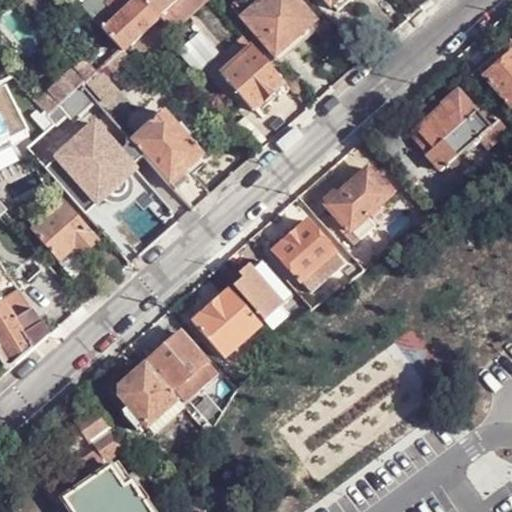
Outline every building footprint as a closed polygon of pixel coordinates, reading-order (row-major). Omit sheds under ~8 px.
[(116,0),(102,14),(95,19),(104,28),(133,0),(116,0)] [(123,49),(160,15),(147,2),(145,0),(133,0),(104,28),(113,37),(123,49)] [(146,0),(160,15),(177,0),(146,0)] [(173,29),(205,0),(177,0),(160,15),(173,29)] [(236,0),(231,5),(241,17),(260,0),(236,0)] [(260,0),(241,17),(275,57),(306,30),(298,22),(310,11),(300,0),(260,0)] [(325,0),(332,7),(333,6),(339,12),(352,0),(351,0),(325,0)] [(306,30),(316,31),(322,26),(310,11),(298,22),(306,30)] [(316,31),(306,30),(275,57),(279,62),(316,31)] [(222,75),(254,111),(264,101),(267,104),(276,96),(279,98),(289,89),(243,36),(238,40),(248,52),(222,75)] [(123,49),(113,37),(76,70),(77,71),(86,83),(123,49)] [(511,50),(508,46),(480,71),(511,107),(511,50)] [(39,105),(50,117),(83,85),(86,83),(77,71),(39,105)] [(99,74),(82,90),(100,108),(117,93),(99,74)] [(0,147),(30,133),(6,88),(0,91),(0,147)] [(491,128),(458,90),(442,105),(443,106),(416,130),(420,135),(433,150),(427,155),(442,172),(479,140),(490,151),(511,133),(499,120),(491,128)] [(166,112),(133,141),(177,192),(189,180),(184,173),(203,156),(166,112)] [(420,135),(414,140),(427,155),(433,150),(420,135)] [(392,196),(368,169),(327,205),(350,232),(392,196)] [(34,230),(60,260),(72,249),(76,246),(83,254),(98,241),(65,203),(34,230)] [(294,234),(306,224),(290,205),(278,216),(294,234)] [(312,293),(345,264),(308,222),(306,224),(294,234),(276,251),(312,293)] [(80,257),(83,254),(76,246),(72,249),(80,257)] [(75,279),(88,267),(80,257),(72,249),(60,260),(75,279)] [(265,322),(294,298),(262,262),(253,270),(250,266),(240,276),(243,280),(235,287),(265,322)] [(20,288),(4,265),(0,268),(0,269),(2,275),(0,276),(0,282),(7,296),(20,288)] [(24,295),(20,288),(7,296),(10,303),(24,295)] [(225,359),(261,327),(230,291),(194,323),(225,359)] [(51,335),(28,302),(11,312),(9,309),(0,313),(0,341),(3,346),(0,347),(0,360),(4,367),(8,369),(14,368),(51,335)] [(177,391),(207,364),(181,334),(151,361),(177,391)] [(186,409),(146,364),(120,388),(119,398),(128,409),(123,414),(125,420),(138,434),(145,427),(148,430),(150,428),(156,435),(186,409)] [(77,422),(92,443),(94,442),(109,464),(129,449),(99,408),(77,422)] [(113,467),(65,500),(72,511),(153,511),(134,482),(126,487),(113,467)]
